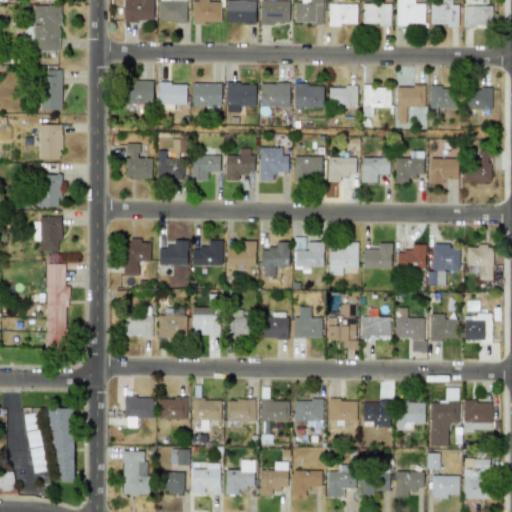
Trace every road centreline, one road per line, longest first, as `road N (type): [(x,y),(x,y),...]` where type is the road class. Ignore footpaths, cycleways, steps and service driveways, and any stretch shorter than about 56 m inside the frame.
road 1 (residential): [(0,384),(85,386),(108,367),(511,373)]
road 2 (residential): [(95,511),(98,0)]
road 3 (residential): [(98,50),(511,55)]
road 4 (residential): [(98,210),(511,214)]
